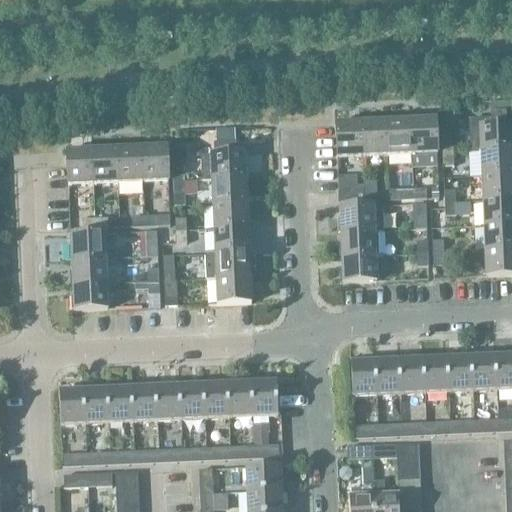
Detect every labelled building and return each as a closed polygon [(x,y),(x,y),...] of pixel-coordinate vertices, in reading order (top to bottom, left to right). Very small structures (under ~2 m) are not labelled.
[(469,122),(470,155),(480,155),(511,153),(511,128),(491,129),(491,121),(469,122)] [(435,122),(410,123),(411,157),(437,156),(435,122)] [(410,123),(385,124),(387,158),(411,157),(410,123)] [(385,124),(360,125),(362,159),(387,158),(385,124)] [(362,159),(360,125),(335,126),(336,161),(362,159)] [(328,140),(311,139),(311,153),(328,153),(328,140)] [(214,157),(201,158),(202,183),(211,183),(246,181),(245,156),(236,156),(236,144),(214,145),(214,157)] [(453,156),(452,144),(440,144),(441,157),(453,156)] [(166,150),(141,151),(143,185),(168,184),(166,150)] [(141,151),(116,152),(118,186),(143,185),(141,151)] [(116,152),(92,153),(93,187),(118,186),(116,152)] [(93,187),(92,153),(66,154),(68,189),(93,187)] [(511,153),(480,155),(481,180),(511,178),(511,153)] [(441,157),(442,169),(453,169),(453,156),(441,157)] [(184,184),(183,171),(172,172),(172,185),(184,184)] [(60,179),(45,178),(45,196),(59,196),(60,179)] [(511,178),(481,180),(482,204),(511,203),(511,178)] [(211,183),(213,208),(247,206),(246,181),(211,183)] [(172,185),(173,198),(185,197),(184,184),(172,185)] [(338,188),(338,193),(338,194),(337,194),(338,195),(339,195),(339,204),(338,204),(338,206),(364,204),(364,193),(363,187),(338,188)] [(413,191),(400,192),(401,203),(413,202),(413,191)] [(413,202),(427,202),(426,191),(413,191),(413,202)] [(364,204),(377,204),(376,193),(364,193),(364,204)] [(455,206),(454,193),(443,194),(444,206),(455,206)] [(511,203),(482,204),(483,229),(511,227),(511,203)] [(213,208),(214,233),(248,231),(247,206),(213,208)] [(444,206),(445,219),(456,219),(455,206),(444,206)] [(414,207),(415,220),(426,220),(425,207),(414,207)] [(340,236),(374,234),(382,234),(381,208),(339,210),(340,236)] [(144,219),(131,220),(132,231),(145,230),(144,219)] [(145,230),(157,230),(156,219),(144,219),(145,230)] [(94,221),(83,222),(83,233),(95,232),(94,221)] [(94,221),(95,232),(107,232),(106,221),(94,221)] [(186,234),(185,221),(174,221),(175,234),(186,234)] [(511,227),(483,229),(484,254),(511,252),(511,227)] [(214,233),(215,257),(249,256),(248,231),(214,233)] [(158,260),(156,234),(145,235),(146,260),(158,260)] [(175,234),(175,247),(186,247),(186,234),(175,234)] [(374,234),(340,236),(341,261),(375,259),(383,259),(382,234),(374,234)] [(70,238),(71,264),(105,262),(104,237),(70,238)] [(443,256),(443,243),(431,244),(432,256),(443,256)] [(428,257),(427,244),(416,245),(416,257),(428,257)] [(511,252),(484,254),(486,280),(511,278),(511,252)] [(249,270),(254,270),(255,270),(255,256),(249,256),(215,257),(205,258),(206,283),(216,282),(250,281),(249,270)] [(432,256),(432,270),(444,269),(443,256),(432,256)] [(428,257),(416,257),(417,270),(428,270),(428,257)] [(375,259),(341,261),(342,286),(376,284),(375,259)] [(71,264),(72,288),(106,287),(105,262),(71,264)] [(174,271),(162,272),(163,284),(174,284),(174,271)] [(159,285),(158,272),(147,272),(147,285),(159,285)] [(250,281),(216,282),(217,308),(251,306),(250,281)] [(163,284),(164,297),(164,309),(177,309),(176,284),(174,284),(163,284)] [(147,285),(148,298),(159,297),(159,285),(147,285)] [(106,287),(72,288),(73,314),(107,312),(106,287)] [(511,358),(494,359),(496,394),(511,392),(511,358)] [(496,394),(494,359),(470,361),(472,395),(496,394)] [(448,396),(472,395),(470,361),(447,362),(448,396)] [(424,397),(448,396),(447,362),(423,363),(424,397)] [(400,398),(424,397),(423,363),(399,364),(400,398)] [(376,399),(400,398),(399,364),(375,365),(376,399)] [(352,400),(376,399),(375,365),(350,366),(352,400)] [(276,385),(251,386),(253,420),(277,419),(276,385)] [(251,386),(227,387),(229,421),(253,420),(251,386)] [(227,387),(203,388),(205,422),(229,421),(227,387)] [(203,388),(179,389),(181,423),(205,422),(203,388)] [(179,389),(155,390),(157,424),(181,423),(179,389)] [(155,390),(132,391),(133,425),(157,424),(155,390)] [(132,391),(107,392),(109,426),(133,425),(132,391)] [(107,392),(84,393),(85,427),(109,426),(107,392)] [(85,427),(84,393),(59,394),(61,428),(85,427)] [(511,422),(497,423),(498,436),(511,435),(511,422)] [(473,424),(474,437),(489,436),(489,423),(473,424)] [(449,425),(450,438),(465,437),(465,425),(449,425)] [(425,426),(426,439),(441,439),(441,426),(425,426)] [(401,427),(402,440),(417,440),(417,427),(401,427)] [(377,428),(378,441),(393,441),(393,428),(377,428)] [(369,442),(369,429),(354,429),(355,442),(369,442)] [(504,458),(511,458),(511,443),(503,444),(504,458)] [(269,448),(254,449),(255,462),(270,462),(269,448)] [(395,448),(380,449),(380,458),(380,462),(395,461),(395,448)] [(419,459),(418,448),(396,449),(397,460),(419,459)] [(246,463),(245,449),(230,450),(231,463),(246,463)] [(356,459),(356,463),(372,462),(371,459),(371,449),(356,450),(356,459)] [(222,464),(222,451),(206,451),(207,464),(222,464)] [(198,465),(198,452),(182,452),(183,465),(198,465)] [(174,466),(174,453),(158,453),(159,466),(174,466)] [(150,467),(150,454),(134,454),(135,468),(150,467)] [(126,468),(126,455),(110,455),(111,469),(126,468)] [(102,456),(86,456),(87,470),(102,469),(102,456)] [(77,457),(62,458),(63,471),(78,470),(77,457)] [(397,471),(419,470),(419,459),(397,460),(397,471)] [(246,470),(247,495),(281,493),(280,469),(246,470)] [(420,481),(419,470),(397,471),(398,482),(420,481)] [(199,488),(212,487),(212,473),(198,473),(199,488)] [(115,476),(116,488),(138,487),(138,475),(115,476)] [(112,476),(88,477),(88,490),(112,489),(112,476)] [(88,490),(88,477),(63,478),(64,491),(88,490)] [(398,493),(420,492),(420,481),(398,482),(398,493)] [(372,484),(373,499),(373,511),(398,511),(397,498),(384,499),(384,483),(372,484)] [(116,488),(116,499),(139,498),(138,487),(116,488)] [(399,503),(421,502),(420,492),(398,493),(399,503)] [(247,495),(247,511),(281,511),(281,493),(247,495)] [(200,511),(208,511),(213,511),(213,496),(200,497),(200,511)] [(116,499),(117,510),(139,509),(139,498),(116,499)] [(373,511),(373,499),(348,500),(348,511),(373,511)] [(399,511),(420,511),(421,502),(399,503),(399,511)]
